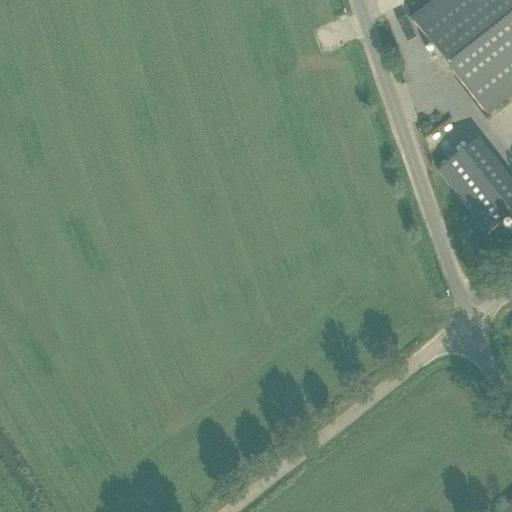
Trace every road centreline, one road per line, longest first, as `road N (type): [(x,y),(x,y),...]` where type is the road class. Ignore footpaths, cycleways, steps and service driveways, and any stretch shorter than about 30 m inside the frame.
road 1 (unclassified): [(362,0),(463,328)]
road 2 (unclassified): [(463,328),(226,511)]
